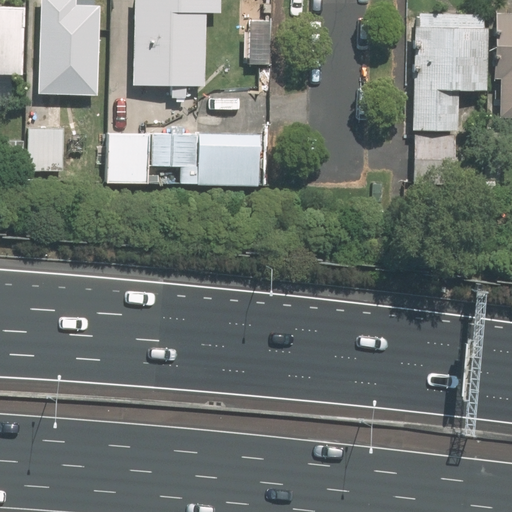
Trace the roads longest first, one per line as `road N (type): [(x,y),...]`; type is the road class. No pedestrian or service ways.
road 1 (motorway): [(511,486),(0,437)]
road 2 (motorway): [(0,318),(511,366)]
road 3 (residential): [(343,0),(344,156)]
